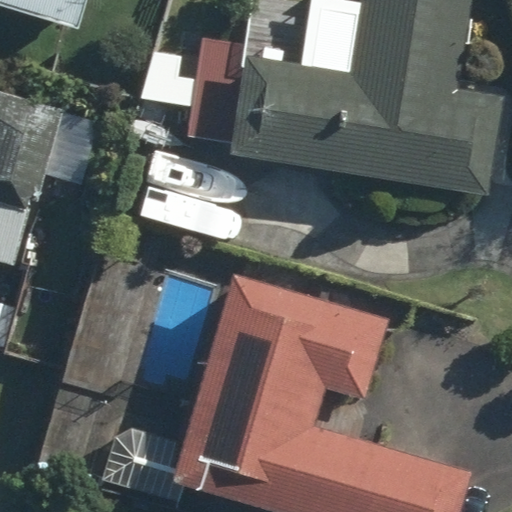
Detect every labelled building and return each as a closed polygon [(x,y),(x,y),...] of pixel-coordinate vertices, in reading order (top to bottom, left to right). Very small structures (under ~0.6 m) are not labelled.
[(0,0),(0,7),(78,31),(87,0),(0,0)] [(313,67),(241,57),(228,150),(226,164),(486,198),(500,92),(460,86),(471,0),(351,0),(342,71),(313,67)] [(0,259),(9,263),(61,108),(0,87),(0,259)] [(104,207),(89,247),(130,263),(146,222),(104,207)] [(385,326),(225,277),(163,478),(271,511),(461,511),(472,479),(312,429),(326,385),(363,397),(385,326)]
